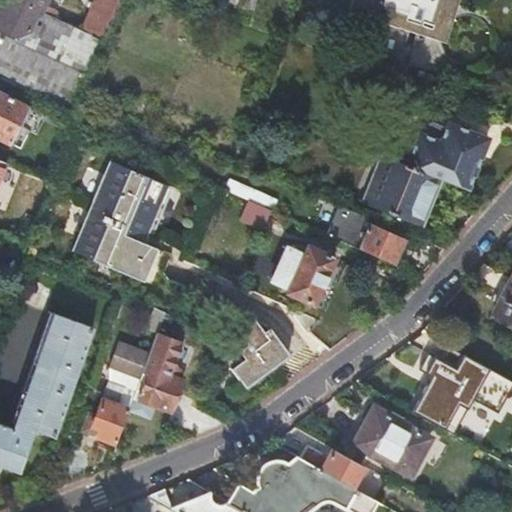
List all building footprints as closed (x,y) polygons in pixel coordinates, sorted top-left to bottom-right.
[(1,0),(0,4),(0,77),(38,94),(35,97),(70,114),(119,0),(96,0),(82,31),(53,18),(55,13),(44,7),(46,0),(1,0)] [(350,0),(348,11),(365,16),(385,22),(382,29),(363,23),(352,58),(360,61),(404,76),(418,32),(444,41),(456,0),(350,0)] [(0,139),(10,144),(30,106),(0,91),(0,139)] [(446,94),(439,99),(441,107),(448,110),(454,106),(453,98),(446,94)] [(421,133),(440,141),(447,123),(432,117),(426,120),(421,133)] [(419,132),(406,164),(439,178),(440,179),(461,187),(467,190),(483,152),(474,148),(479,135),(448,122),(447,123),(440,141),(421,133),(419,132)] [(380,174),(368,203),(421,225),(440,179),(439,178),(406,164),(382,154),(374,172),(380,174)] [(110,159),(72,248),(143,280),(149,265),(142,262),(150,244),(143,241),(167,184),(110,159)] [(228,179),(224,188),(247,198),(269,208),(271,209),(274,200),(228,179)] [(289,217),(271,209),(269,208),(247,198),(240,212),(263,222),(282,231),(289,217)] [(389,233),(392,226),(376,219),(359,213),(341,205),(338,204),(325,233),(358,249),(359,247),(393,261),(402,239),(389,233)] [(424,270),(443,248),(432,243),(427,254),(408,243),(403,254),(409,257),(407,261),(424,270)] [(322,322),(311,335),(329,350),(366,323),(317,292),(332,257),(307,246),(302,255),(285,247),(270,280),(287,288),(285,293),(298,298),(296,304),(307,309),(322,322)] [(481,265),(469,279),(500,296),(492,313),(511,323),(511,280),(509,280),(481,265)] [(0,424),(0,465),(18,471),(33,430),(51,436),(90,326),(51,313),(10,427),(0,424)] [(155,331),(160,316),(152,313),(145,327),(155,331)] [(267,326),(249,315),(233,327),(244,343),(237,349),(243,358),(231,367),(244,386),(288,353),(267,326)] [(150,405),(167,412),(179,380),(173,378),(176,369),(171,362),(177,343),(154,334),(146,354),(125,410),(146,418),(150,405)] [(93,435),(113,442),(146,354),(116,342),(108,366),(107,382),(94,415),(86,412),(79,430),(88,433),(91,426),(96,428),(93,435)] [(196,434),(223,423),(195,410),(185,405),(174,424),(187,430),(196,434)] [(372,405),(350,444),(408,475),(419,457),(415,455),(424,436),(426,437),(427,435),(372,405)] [(371,511),(377,501),(351,486),(362,465),(330,448),(326,455),(306,444),(298,457),(295,456),(284,464),(283,462),(280,460),(278,459),(275,458),(272,457),(268,458),(265,458),(263,460),(260,461),(258,464),(256,467),(255,470),(255,474),(256,477),(257,481),(259,484),(249,490),(235,482),(223,502),(219,504),(216,504),(213,504),(211,503),(210,502),(209,501),(208,500),(207,498),(206,497),(206,494),(206,493),(169,504),(180,511),(306,511),(320,501),(321,501),(323,500),(324,500),(326,500),(327,500),(329,500),(330,500),(332,501),(351,511),(371,511)] [(70,452),(57,489),(81,479),(85,453),(70,452)]
